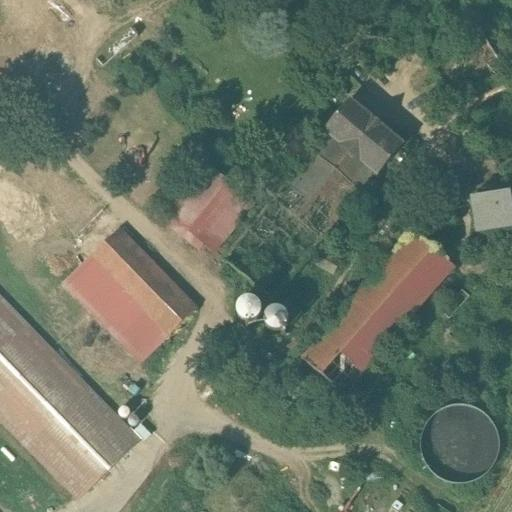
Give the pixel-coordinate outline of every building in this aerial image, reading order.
[(469,40),(435,59),(456,96),(490,77),(469,40)] [(404,146),(349,101),(322,134),(326,137),(298,171),(346,210),(374,177),(377,179),(404,146)] [(205,161),(164,213),(214,253),(255,201),(205,161)] [(223,262),(272,301),(346,210),(298,171),(266,209),(223,262)] [(429,171),(418,181),(431,195),(442,185),(429,171)] [(501,180),(467,185),(472,224),(506,219),(501,180)] [(119,231),(63,285),(119,343),(141,365),(197,311),(119,231)] [(413,234),(300,361),(341,397),(454,269),(413,234)] [(79,385),(0,303),(0,415),(81,498),(136,444),(79,385)] [(124,404),(115,412),(133,432),(142,423),(124,404)]
